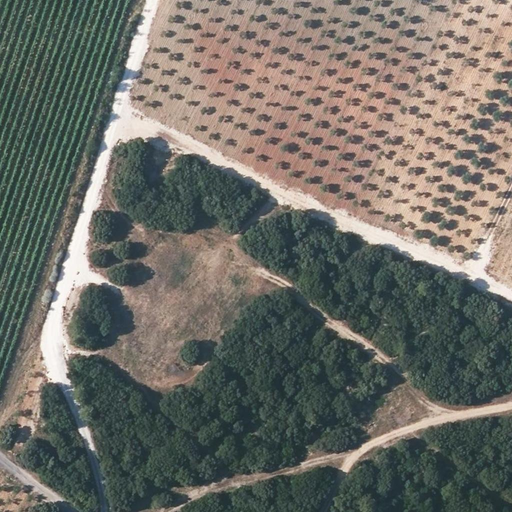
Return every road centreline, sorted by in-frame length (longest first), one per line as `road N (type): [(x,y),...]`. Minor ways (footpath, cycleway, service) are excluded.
road 1 (track): [(153,0),(47,331),(103,511)]
road 2 (track): [(433,425),(392,371),(225,244),(67,279)]
road 3 (track): [(114,129),(511,300)]
road 4 (track): [(166,511),(226,480),(511,404)]
road 5 (track): [(410,431),(511,498)]
